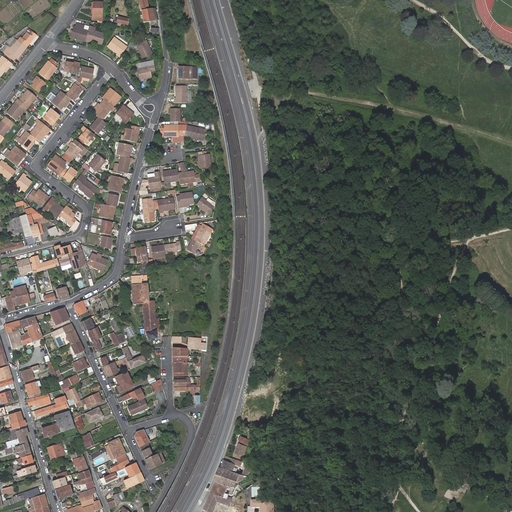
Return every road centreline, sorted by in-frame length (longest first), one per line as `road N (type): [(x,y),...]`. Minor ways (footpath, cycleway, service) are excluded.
road 1 (primary): [(212,0),(248,133),(256,251),(234,384),(215,448),(183,511)]
road 2 (primary): [(190,511),(232,413),(262,253),(254,131),(220,0)]
road 3 (residential): [(113,70),(37,161),(87,209),(79,235),(0,256)]
road 4 (residential): [(67,302),(115,272),(154,117)]
road 5 (residential): [(56,511),(0,327)]
road 6 (residential): [(67,302),(126,430),(172,415)]
